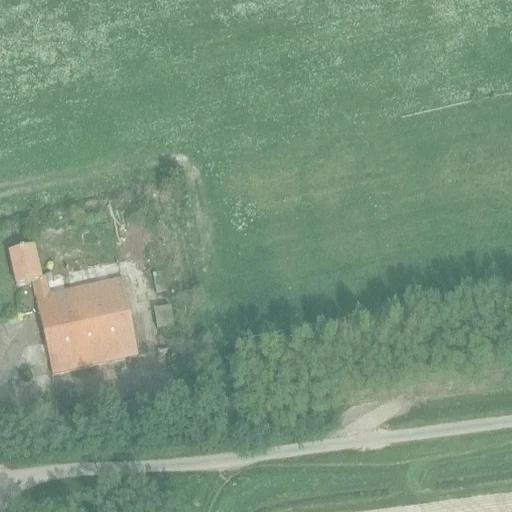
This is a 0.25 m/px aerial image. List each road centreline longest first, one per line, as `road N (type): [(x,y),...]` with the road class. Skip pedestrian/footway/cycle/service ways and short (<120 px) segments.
road 1 (unclassified): [(0,479),(228,461),(511,421)]
road 2 (track): [(511,444),(422,464),(255,469),(228,461),(207,511)]
